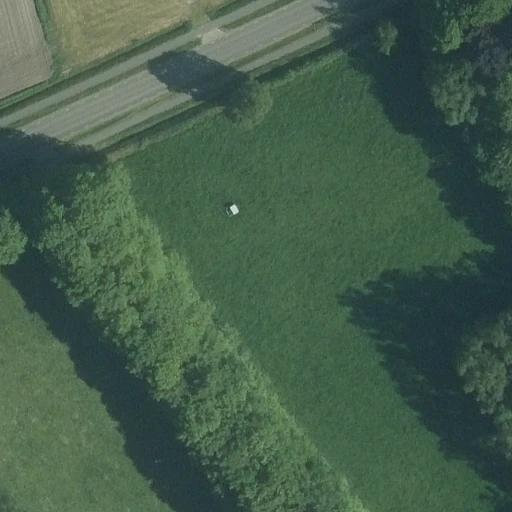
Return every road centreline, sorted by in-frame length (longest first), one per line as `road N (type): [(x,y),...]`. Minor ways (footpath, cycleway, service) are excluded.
road 1 (track): [(38,134),(61,181),(313,511)]
road 2 (secondary): [(0,152),(327,0)]
